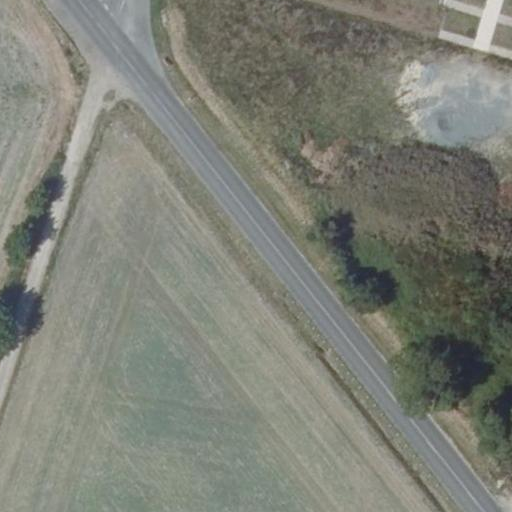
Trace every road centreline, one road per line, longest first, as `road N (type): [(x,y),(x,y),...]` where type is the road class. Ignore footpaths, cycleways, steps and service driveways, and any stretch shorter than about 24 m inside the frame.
road 1 (secondary): [(483,511),(111,43)]
road 2 (track): [(0,391),(111,43)]
